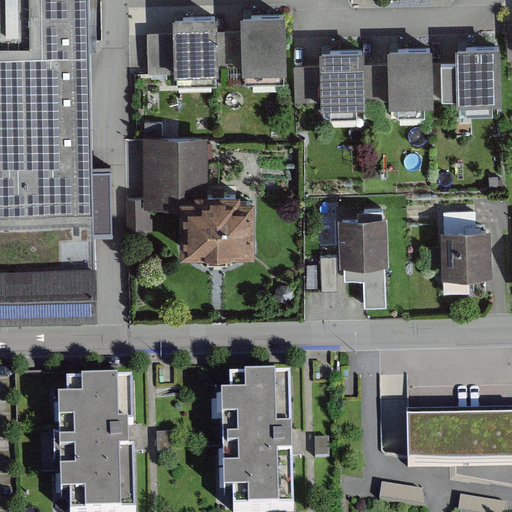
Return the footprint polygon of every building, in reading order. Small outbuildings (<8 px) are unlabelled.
[(89,0),(0,0),(0,319),(90,319),(89,0)] [(217,13),(173,15),(175,77),(219,76),(217,13)] [(284,13),(240,14),(242,77),(286,75),(284,13)] [(501,45),(457,46),(459,109),(503,107),(501,45)] [(433,47),(389,49),(391,111),(435,110),(433,47)] [(365,50),(321,52),(323,114),(367,113),(365,50)] [(139,214),(190,213),(190,253),(261,251),(260,196),(206,197),(205,135),(138,136),(139,214)] [(332,260),(388,259),(387,216),(331,217),(332,260)] [(490,224),(443,226),(445,276),(492,274),(490,224)] [(287,377),(230,379),(235,511),(249,511),(293,510),(287,377)] [(137,511),(133,386),(71,388),(75,511),(137,511)] [(511,415),(407,418),(409,473),(511,470),(511,415)] [(172,437),(157,438),(157,455),(173,455),(172,437)] [(330,442),(315,443),(315,460),(330,460),(330,442)] [(490,511),(508,511),(509,504),(465,499),(464,508),(490,511)]
